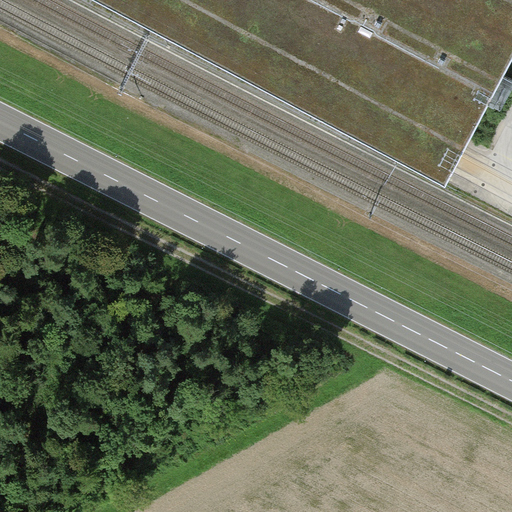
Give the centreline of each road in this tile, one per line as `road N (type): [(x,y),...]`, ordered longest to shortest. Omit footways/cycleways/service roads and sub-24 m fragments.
road 1 (primary): [(0,119),(511,379)]
road 2 (track): [(511,417),(0,159)]
